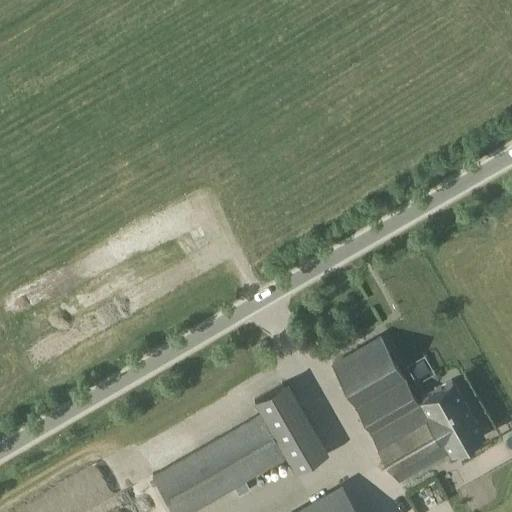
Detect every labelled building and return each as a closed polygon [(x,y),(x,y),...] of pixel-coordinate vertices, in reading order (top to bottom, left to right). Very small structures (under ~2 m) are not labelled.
[(118,244),(148,232),(145,223),(115,234),(118,244)] [(425,290),(377,309),(395,353),(416,345),(417,345),(443,335),(425,290)] [(450,449),(450,450),(482,431),(453,379),(420,397),(422,400),(418,402),(380,334),(331,362),(399,479),(450,449)] [(294,469),(322,453),(282,383),(254,399),(294,469)] [(173,511),(188,511),(285,456),(260,412),(152,475),(173,511)] [(445,467),(454,481),(474,469),(466,454),(445,467)] [(356,511),(342,487),(311,505),(298,511),(356,511)] [(456,511),(447,495),(414,511),(456,511)]
